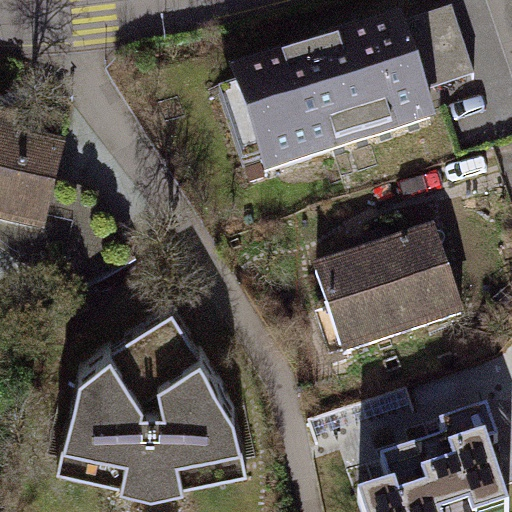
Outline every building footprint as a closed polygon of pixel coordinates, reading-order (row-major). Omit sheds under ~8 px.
[(458,24),(424,33),(438,83),(472,74),(458,24)] [(398,26),(234,81),(264,172),(429,117),(398,26)] [(0,217),(42,228),(53,182),(60,153),(12,141),(16,124),(0,120),(0,217)] [(95,200),(53,182),(42,228),(38,250),(56,252),(76,293),(131,263),(95,200)] [(429,223),(309,263),(342,354),(459,313),(429,223)] [(169,300),(78,361),(57,440),(108,453),(105,466),(151,479),(194,470),(193,454),(241,445),(233,397),(169,300)] [(390,488),(356,499),(360,511),(508,511),(488,451),(501,447),(490,414),(443,429),(448,444),(383,465),(390,488)]
